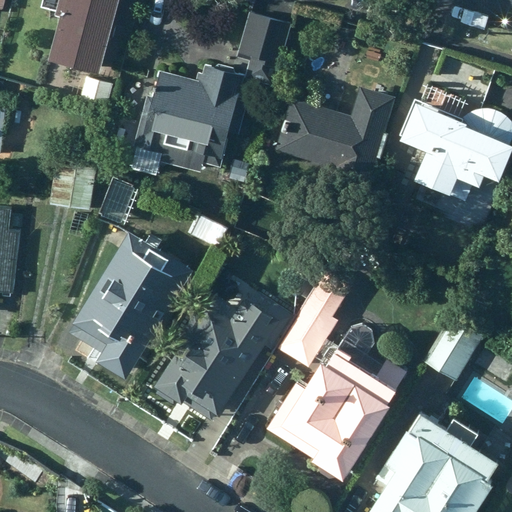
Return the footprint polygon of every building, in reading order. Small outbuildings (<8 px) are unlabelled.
[(49,9),(38,50),(86,63),(102,0),(31,0),(32,1),(44,4),(43,7),(49,9)] [(287,21),(245,8),(233,53),(274,65),(287,21)] [(151,169),(154,157),(195,168),(198,158),(213,162),(222,128),(232,130),(237,109),(228,107),(237,70),(198,61),(196,68),(192,67),(190,75),(152,66),(134,141),(138,142),(132,164),(151,169)] [(109,80),(81,71),(74,95),(102,103),(109,80)] [(284,92),(268,146),(364,176),(372,150),(375,152),(382,128),(378,127),(389,92),(354,81),(345,111),(284,92)] [(456,112),(455,112),(405,91),(390,132),(412,142),(401,172),(460,196),(471,166),(487,173),(510,123),(507,118),(504,114),(500,110),(496,107),(491,105),(486,103),(480,102),(475,103),(470,104),(465,106),(460,109),(456,112)] [(230,157),(224,174),(243,180),(249,162),(230,157)] [(86,206),(92,166),(52,160),(46,200),(86,206)] [(112,217),(127,181),(107,174),(93,210),(112,217)] [(146,189),(129,182),(117,210),(134,218),(146,189)] [(420,205),(381,195),(369,240),(390,245),(392,235),(411,239),(420,205)] [(0,287),(6,288),(13,227),(2,226),(2,223),(15,224),(16,210),(3,209),(3,203),(0,202),(0,287)] [(85,210),(70,206),(66,223),(81,227),(85,210)] [(194,209),(184,230),(215,244),(225,224),(194,209)] [(100,359),(130,379),(166,324),(174,329),(187,308),(179,303),(196,277),(162,254),(153,266),(123,246),(74,320),(79,323),(74,331),(105,351),(100,359)] [(354,282),(330,267),(283,346),(306,360),(354,282)] [(213,303),(207,299),(198,314),(195,312),(182,332),(184,334),(152,382),(159,386),(156,391),(177,406),(183,397),(213,419),(267,342),(276,349),(300,314),(260,286),(252,299),(244,294),(236,304),(220,293),(213,303)] [(446,321),(423,362),(450,377),(473,337),(446,321)] [(308,380),(301,375),(270,422),(315,452),(314,454),(346,475),(416,367),(399,356),(387,375),(372,365),(387,342),(386,331),(374,325),(362,328),(351,348),(342,343),(331,360),(324,355),(308,380)] [(490,477),(500,460),(422,408),(387,461),(394,465),(367,507),(373,511),(459,511),(461,510),(463,511),(475,511),(496,480),(490,477)]
